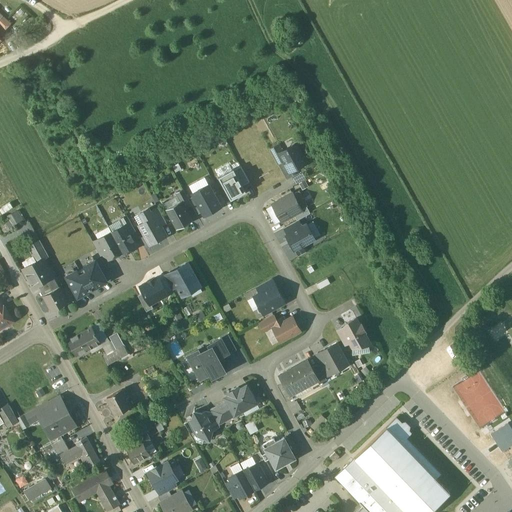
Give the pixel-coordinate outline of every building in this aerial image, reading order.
[(0,37),(0,27),(4,31),(11,23),(0,13),(0,40),(2,40),(0,37)] [(291,146),(291,148),(282,153),(280,155),(283,161),(289,172),(296,169),(306,164),(299,150),(298,151),(299,149),(297,146),(294,145),(291,146)] [(279,146),(269,151),(277,165),(283,161),(280,155),(282,153),(278,146),(279,146)] [(241,167),(234,170),(243,186),(249,183),(241,167)] [(234,170),(233,170),(218,178),(231,201),(246,192),(243,186),(234,170)] [(220,206),(208,185),(192,193),(194,196),(202,212),(204,215),(220,206)] [(188,199),(182,189),(176,193),(180,201),(181,201),(185,208),(191,205),(188,199)] [(292,195),(273,205),(281,221),(293,215),(301,210),(292,195)] [(202,212),(194,196),(188,199),(191,205),(196,215),(202,212)] [(185,208),(181,201),(180,201),(165,210),(176,230),(192,221),(185,208)] [(301,210),(293,215),(297,221),(299,220),(310,214),(307,207),(301,210)] [(166,224),(157,208),(152,211),(160,227),(166,224)] [(150,212),(148,209),(140,214),(144,223),(139,226),(150,245),(165,236),(160,227),(152,211),(150,212)] [(22,221),(17,211),(9,216),(15,225),(22,221)] [(144,223),(140,214),(134,217),(139,226),(144,223)] [(127,216),(120,219),(124,225),(125,225),(129,234),(135,231),(127,216)] [(120,219),(108,226),(109,228),(111,232),(124,225),(120,219)] [(302,227),(299,220),(297,221),(283,229),(287,235),(302,227)] [(124,225),(111,232),(122,252),(123,254),(137,247),(129,234),(125,225),(124,225)] [(287,235),(286,236),(294,251),(295,250),(300,247),(314,240),(306,225),(302,227),(287,235)] [(111,234),(106,237),(103,237),(98,239),(106,254),(108,257),(111,258),(122,252),(111,232),(109,228),(108,228),(111,232),(110,232),(111,234)] [(106,254),(98,239),(92,243),(99,254),(100,257),(106,254)] [(39,241),(28,247),(36,263),(43,260),(43,259),(48,257),(39,241)] [(303,254),(300,247),(295,250),(298,257),(303,254)] [(93,257),(95,260),(101,272),(107,269),(100,257),(99,254),(93,257)] [(36,263),(23,270),(33,287),(46,280),(52,276),(43,259),(43,260),(36,263)] [(95,260),(86,265),(87,267),(75,273),(75,272),(66,276),(78,297),(86,293),(85,291),(97,284),(98,286),(106,281),(101,272),(95,260)] [(185,264),(180,267),(179,270),(173,273),(180,286),(177,288),(179,291),(178,291),(179,293),(180,293),(182,296),(200,286),(188,265),(185,264)] [(172,271),(164,276),(172,290),(177,288),(180,286),(173,273),(172,271)] [(58,288),(52,276),(46,280),(52,291),(43,296),(52,311),(67,303),(59,288),(58,288)] [(167,295),(158,277),(154,280),(153,279),(148,282),(148,283),(140,287),(143,293),(150,304),(167,295)] [(271,279),(255,288),(259,295),(275,286),(271,279)] [(46,280),(37,284),(43,296),(52,291),(46,280)] [(259,295),(254,297),(258,305),(257,309),(259,313),(263,314),(284,303),(275,286),(259,295)] [(143,293),(137,296),(146,312),(153,309),(150,304),(143,293)] [(0,328),(12,321),(3,306),(0,307),(0,328)] [(273,315),(259,323),(264,333),(273,328),(285,322),(283,318),(276,322),(273,315)] [(285,322),(273,328),(276,335),(276,338),(278,340),(280,342),(283,342),(285,341),(287,338),(300,331),(292,317),(285,322)] [(361,325),(359,325),(356,319),(346,324),(347,325),(343,329),(342,328),(342,329),(349,343),(352,348),(368,345),(367,340),(364,334),(365,333),(361,325)] [(107,340),(98,324),(92,328),(100,343),(107,340)] [(92,327),(67,341),(76,357),(100,343),(92,328),(92,327)] [(349,343),(342,329),(336,332),(344,346),(349,343)] [(116,334),(109,337),(116,350),(116,349),(123,346),(116,334)] [(227,336),(222,339),(229,353),(235,350),(227,336)] [(211,349),(200,355),(198,352),(187,357),(199,381),(210,375),(212,379),(225,371),(219,359),(229,353),(222,339),(209,345),(211,349)] [(107,340),(100,343),(106,355),(113,351),(107,340)] [(336,344),(319,353),(328,369),(331,374),(347,365),(336,344)] [(123,346),(116,349),(121,358),(128,355),(123,346)] [(106,355),(103,357),(108,366),(108,365),(121,358),(121,359),(121,358),(116,349),(116,350),(113,351),(106,355)] [(328,369),(319,353),(313,357),(318,365),(322,372),(328,369)] [(307,360),(293,368),(304,387),(317,380),(318,380),(311,368),(307,360)] [(322,372),(318,365),(311,368),(318,380),(317,380),(319,384),(326,381),(322,372)] [(304,387),(293,368),(279,376),(283,383),(290,395),(291,394),(304,387)] [(283,383),(277,387),(286,403),(293,399),(291,394),(290,395),(283,383)] [(238,388),(234,390),(234,391),(229,394),(228,393),(227,394),(229,395),(225,398),(227,401),(234,415),(235,415),(256,403),(246,386),(239,390),(238,388)] [(130,407),(121,391),(122,391),(121,390),(113,395),(106,399),(107,400),(107,399),(110,405),(109,406),(110,407),(110,406),(114,415),(115,416),(131,407),(130,407)] [(48,401),(24,414),(30,423),(40,418),(39,417),(52,410),(51,408),(48,401)] [(227,401),(210,410),(212,413),(219,426),(236,416),(235,415),(234,415),(227,401)] [(61,402),(51,408),(52,410),(39,417),(40,418),(47,431),(53,428),(57,435),(74,425),(61,402)] [(155,402),(143,409),(149,419),(161,412),(155,402)] [(9,406),(4,409),(10,419),(9,420),(12,425),(18,421),(9,406)] [(4,409),(0,411),(0,416),(3,421),(4,423),(9,420),(10,419),(4,409)] [(205,413),(202,414),(194,412),(192,420),(189,421),(196,434),(199,432),(203,438),(209,440),(212,431),(214,430),(206,416),(205,413)] [(219,426),(212,413),(206,416),(214,430),(219,427),(219,426)] [(322,415),(312,425),(316,430),(326,419),(322,415)] [(160,424),(155,427),(158,433),(164,430),(160,424)] [(491,435),(502,453),(511,446),(511,430),(508,424),(491,435)] [(140,430),(135,433),(138,439),(147,434),(149,433),(145,427),(140,430)] [(430,511),(449,495),(386,428),(334,477),(363,508),(366,511),(430,511)] [(147,434),(138,439),(140,442),(142,442),(143,444),(150,440),(147,434)] [(99,461),(86,437),(75,443),(77,446),(69,450),(60,455),(65,464),(82,454),(88,466),(99,461)] [(295,459),(284,438),(275,443),(264,449),(268,455),(270,460),(275,469),(282,465),(282,466),(288,463),(288,462),(295,459)] [(62,439),(51,445),(58,456),(60,455),(69,450),(62,439)] [(274,439),(262,445),(264,449),(275,443),(274,439)] [(156,452),(150,440),(143,444),(149,456),(156,452)] [(140,442),(126,450),(134,464),(149,456),(143,444),(142,442),(140,442)] [(262,445),(257,448),(262,458),(268,455),(264,449),(262,445)] [(335,453),(330,458),(334,462),(339,457),(335,453)] [(167,463),(148,473),(157,491),(158,490),(174,481),(177,480),(171,469),(167,463)] [(256,465),(244,471),(254,490),(266,484),(256,465)] [(180,478),(172,469),(171,468),(171,469),(177,480),(180,478),(180,477),(180,478)] [(240,498),(254,490),(244,471),(243,470),(229,478),(231,481),(239,496),(240,498)] [(114,496),(108,485),(112,482),(106,471),(72,489),(79,501),(97,491),(107,510),(107,511),(118,505),(119,504),(115,498),(117,498),(115,495),(114,496)] [(45,480),(25,492),(31,501),(50,489),(45,480)] [(174,481),(158,490),(161,496),(168,492),(177,487),(174,481)] [(239,496),(231,481),(225,484),(233,499),(239,496)] [(188,491),(183,494),(190,508),(196,505),(188,491)] [(161,496),(158,498),(161,503),(171,497),(168,492),(161,496)] [(161,503),(160,504),(164,511),(187,511),(191,510),(190,508),(183,494),(182,492),(171,497),(161,503)]
